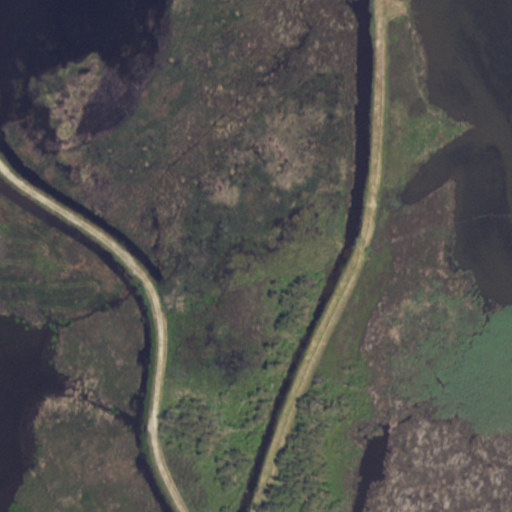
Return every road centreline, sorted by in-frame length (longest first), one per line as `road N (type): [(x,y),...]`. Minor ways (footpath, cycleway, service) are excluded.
road 1 (track): [(378,0),(382,121),(367,228),(310,350),(252,511)]
road 2 (track): [(183,511),(155,450),(161,337),(149,284),(108,241),(0,165)]
